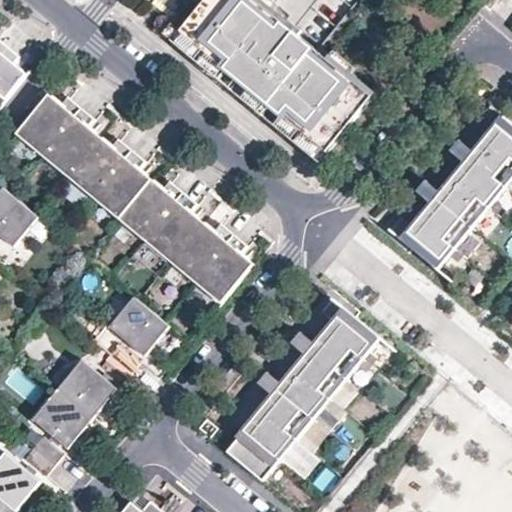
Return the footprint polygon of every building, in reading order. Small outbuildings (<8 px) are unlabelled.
[(378,93),(318,44),(315,48),(296,32),(299,28),(265,0),(211,0),(200,14),(185,33),(228,69),(251,88),(270,104),(286,117),(329,153),(378,93)] [(200,14),(211,0),(203,0),(195,11),(200,14)] [(185,33),(175,25),(167,35),(220,79),(228,69),(185,33)] [(10,48),(0,40),(0,46),(7,52),(10,48)] [(0,93),(8,100),(25,80),(12,69),(15,64),(18,61),(7,52),(0,46),(0,93)] [(21,57),(10,48),(7,52),(18,61),(21,57)] [(15,64),(12,69),(25,80),(29,75),(15,64)] [(270,104),(251,88),(243,98),(262,114),(270,104)] [(53,120),(65,106),(51,95),(39,109),(53,120)] [(81,113),(84,109),(71,98),(68,102),(81,113)] [(169,186),(166,190),(154,204),(142,194),(129,184),(141,170),(144,166),(131,155),(119,145),(115,148),(104,162),(91,152),(78,142),(90,127),(93,123),(81,113),(68,102),(65,106),(53,120),(39,109),(18,135),(223,305),(244,279),(231,269),(243,254),(246,251),(233,239),(220,229),(217,233),(205,247),(193,237),(180,226),(192,212),(195,208),(182,197),(169,186)] [(511,124),(491,107),(407,208),(421,219),(415,227),(402,217),(392,230),(440,270),(457,249),(468,259),(511,205),(511,124)] [(97,119),(84,109),(81,113),(93,123),(97,119)] [(329,153),(286,117),(277,127),(330,171),(339,161),(329,153)] [(91,152),(103,138),(90,127),(78,142),(91,152)] [(104,162),(115,148),(103,138),(91,152),(104,162)] [(135,151),(122,140),(119,145),(131,155),(135,151)] [(147,161),(135,151),(131,155),(144,166),(147,161)] [(142,194),(153,180),(141,170),(129,184),(142,194)] [(154,204),(166,190),(153,180),(142,194),(154,204)] [(186,193),(173,182),(169,186),(182,197),(186,193)] [(41,218),(6,189),(0,195),(0,235),(16,249),(41,218)] [(199,204),(186,193),(182,197),(195,208),(199,204)] [(193,237),(205,222),(192,212),(180,226),(193,237)] [(205,247),(217,233),(205,222),(193,237),(205,247)] [(237,236),(223,225),(220,229),(233,239),(237,236)] [(250,246),(237,236),(233,239),(246,251),(250,246)] [(244,279),(256,265),(243,254),(231,269),(244,279)] [(147,357),(172,327),(136,298),(112,328),(147,357)] [(382,340),(334,300),(323,313),(336,323),(320,343),(327,349),(314,366),(306,359),(287,383),(294,389),(280,406),(273,400),(255,421),(262,428),(246,448),(238,442),(229,453),(265,482),(382,340)] [(315,344),(303,333),(294,344),(307,355),(304,357),(306,359),(314,366),(327,349),(320,343),(318,341),(315,344)] [(143,362),(122,344),(112,356),(133,373),(143,362)] [(133,373),(112,356),(103,367),(124,385),(133,373)] [(120,390),(85,360),(60,390),(95,420),(120,390)] [(287,383),(285,381),(282,384),(269,374),(261,384),(273,395),(271,398),(273,400),(280,406),(294,389),(287,383)] [(70,449),(95,420),(60,390),(35,420),(70,449)] [(262,428),(255,421),(238,442),(246,448),(262,428)] [(66,454),(45,437),(36,448),(57,466),(66,454)] [(57,466),(36,448),(26,459),(48,477),(57,466)] [(0,496),(18,511),(43,482),(8,453),(0,462),(0,496)] [(0,511),(18,511),(0,496),(0,511)] [(164,511),(152,502),(144,511),(143,511),(164,511)] [(143,511),(144,511),(134,503),(125,511),(143,511)]
